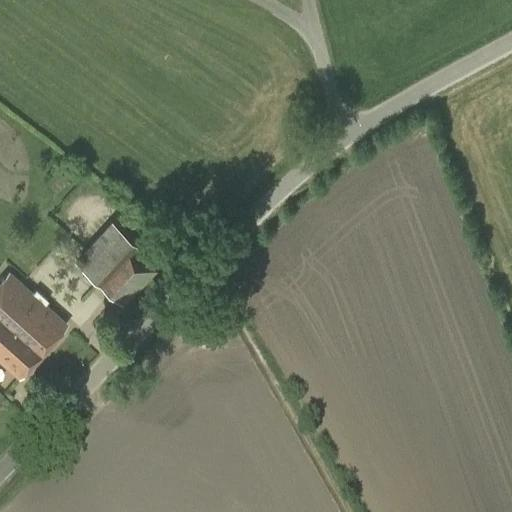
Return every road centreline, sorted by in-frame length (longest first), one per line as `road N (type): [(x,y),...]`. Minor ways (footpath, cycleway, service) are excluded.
road 1 (unclassified): [(511,44),(393,108),(288,182),(0,473)]
road 2 (track): [(346,138),(310,0)]
